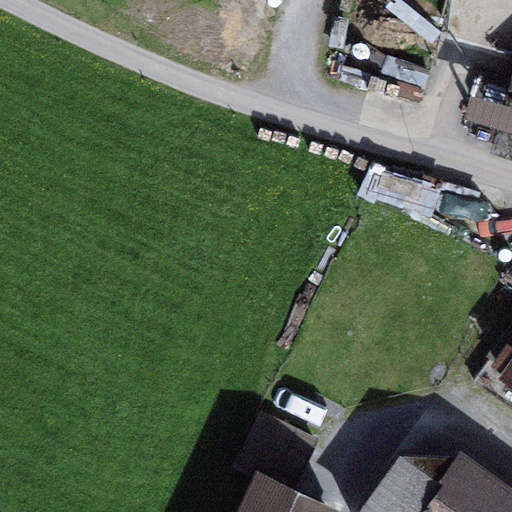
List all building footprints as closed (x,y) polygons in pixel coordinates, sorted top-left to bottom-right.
[(511,105),(497,152),(511,156),(511,105)] [(511,408),(511,347),(499,364),(491,358),(474,381),(511,408)] [(238,468),(261,479),(289,492),(314,440),(263,416),(238,468)] [(406,454),(363,511),(511,511),(511,492),(463,457),(406,454)] [(330,511),(289,492),(261,479),(245,511),(330,511)]
